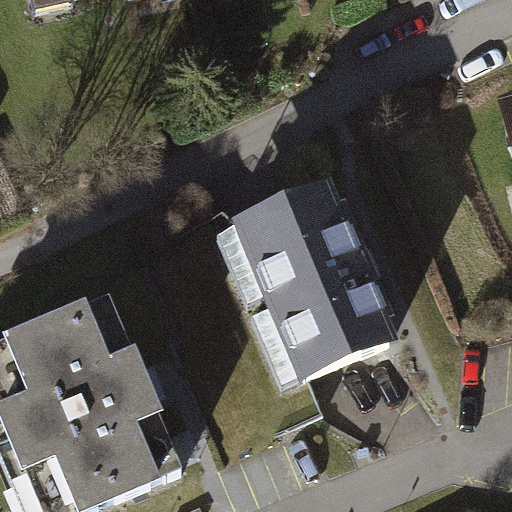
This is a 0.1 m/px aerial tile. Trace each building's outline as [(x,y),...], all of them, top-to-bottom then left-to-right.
[(23,0),(31,31),(75,21),(72,8),(108,0),(125,0),(128,13),(158,7),(160,17),(239,0),(23,0)] [(511,105),(499,112),(511,147),(511,105)] [(0,158),(0,228),(28,215),(0,158)] [(330,199),(229,242),(299,407),(400,364),(390,340),(395,338),(347,224),(342,226),(330,199)] [(143,511),(184,495),(108,314),(0,359),(0,471),(17,511),(143,511)]
